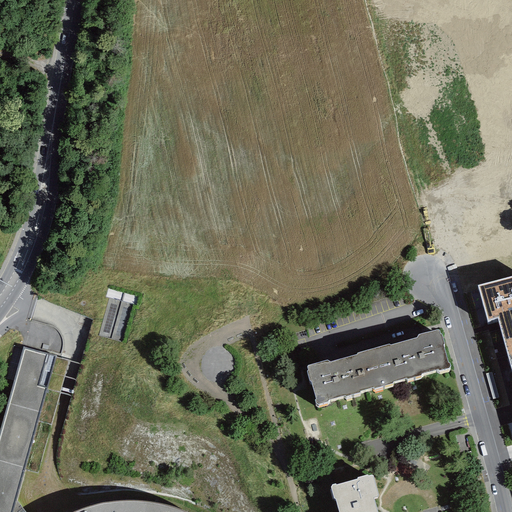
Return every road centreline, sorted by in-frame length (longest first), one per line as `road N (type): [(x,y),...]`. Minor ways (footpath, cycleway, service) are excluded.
road 1 (secondary): [(0,303),(34,236),(78,0)]
road 2 (residential): [(507,511),(455,316),(427,278)]
